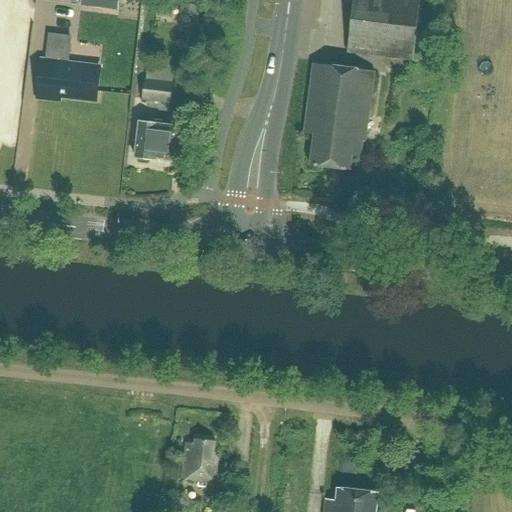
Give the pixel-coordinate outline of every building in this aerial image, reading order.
[(117,11),(118,0),(97,0),(96,8),(117,11)] [(353,0),(348,47),(414,55),(420,0),(353,0)] [(201,6),(181,5),(180,22),(199,23),(201,6)] [(58,12),(57,31),(75,33),(76,14),(58,12)] [(49,37),(44,80),(39,79),(37,99),(58,101),(59,97),(95,102),(99,70),(67,66),(70,40),(49,37)] [(304,135),(313,136),(309,167),(350,172),(352,158),(360,159),(363,142),(365,142),(374,73),(356,71),(356,70),(331,67),(313,65),(304,135)] [(144,80),(141,102),(170,106),(173,84),(144,80)] [(138,123),(134,160),(153,162),(153,161),(174,163),(178,128),(161,127),(162,121),(141,119),(140,123),(138,123)] [(185,443),(181,481),(185,481),(184,482),(215,486),(219,454),(214,454),(215,443),(194,440),(194,444),(185,443)] [(336,502),(326,501),(324,511),(376,511),(379,494),(337,489),(336,502)]
